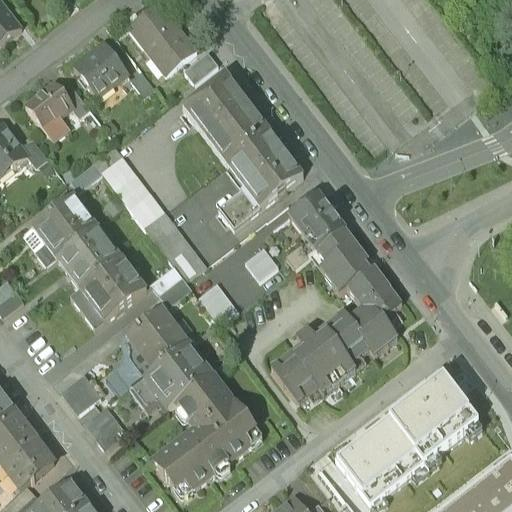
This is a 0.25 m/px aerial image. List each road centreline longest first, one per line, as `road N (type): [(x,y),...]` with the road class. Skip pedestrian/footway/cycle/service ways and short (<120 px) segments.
road 1 (residential): [(205,0),(414,267)]
road 2 (residential): [(239,511),(467,334)]
road 3 (residential): [(121,511),(0,349)]
road 4 (residential): [(128,0),(0,101)]
